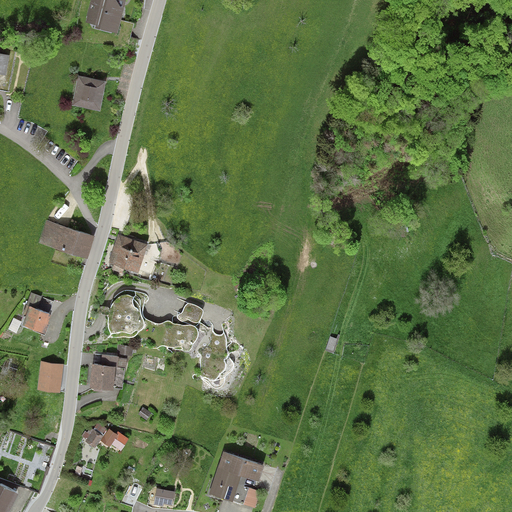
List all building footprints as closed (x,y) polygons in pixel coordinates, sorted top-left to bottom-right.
[(126,0),(91,0),(84,25),(117,34),(126,0)] [(0,72),(5,73),(8,53),(0,51),(0,72)] [(105,79),(76,74),(71,104),(100,110),(105,79)] [(94,234),(46,219),(38,243),(88,257),(94,234)] [(148,242),(119,233),(109,263),(139,273),(148,242)] [(41,295),(30,291),(26,303),(29,304),(22,323),(43,330),(50,311),(37,307),(41,295)] [(93,310),(96,312),(101,312),(104,312),(107,314),(107,320),(108,325),(109,329),(110,333),(109,336),(111,336),(124,335),(130,336),(145,347),(157,347),(166,345),(166,339),(168,331),(172,324),(171,320),(169,320),(165,320),(161,321),(156,321),(150,319),(144,316),(143,310),(144,303),(147,301),(148,298),(146,294),(139,292),(131,291),(125,291),(120,293),(117,296),(113,300),(111,305),(109,307),(105,307),(103,306),(101,305),(96,306),(93,310)] [(182,311),(177,314),(177,318),(180,320),(183,320),(186,318),(191,320),(195,322),(199,320),(200,317),(202,312),(203,309),(201,307),(198,305),(192,302),(187,302),(184,305),(182,311)] [(175,323),(171,320),(172,324),(168,331),(166,339),(166,345),(169,346),(174,346),(178,348),(183,349),(188,349),(191,347),(193,342),(196,339),(197,334),(198,328),(196,324),(190,323),(185,323),(180,323),(175,323)] [(216,334),(213,331),(210,335),(211,339),(209,344),(205,347),(200,349),(196,351),(195,355),(200,357),(200,362),(200,370),(204,375),(210,378),(215,378),(221,372),(225,368),(225,361),(224,357),(227,356),(228,351),(226,344),(227,337),(225,334),(222,332),(221,334),(216,334)] [(338,336),(330,334),(326,349),(333,352),(338,336)] [(133,345),(118,344),(117,354),(132,355),(133,345)] [(119,355),(103,354),(102,363),(91,362),(90,386),(113,388),(114,366),(118,367),(119,355)] [(63,362),(40,360),(37,389),(60,392),(63,362)] [(152,412),(143,406),(138,414),(147,420),(152,412)] [(103,435),(93,428),(85,440),(95,447),(103,435)] [(223,452),(218,467),(247,477),(259,481),(265,466),(223,452)] [(247,477),(218,467),(209,494),(255,509),(261,492),(244,486),(247,477)] [(0,511),(7,511),(18,491),(0,481),(0,511)] [(175,491),(156,488),(153,505),(172,508),(175,491)]
